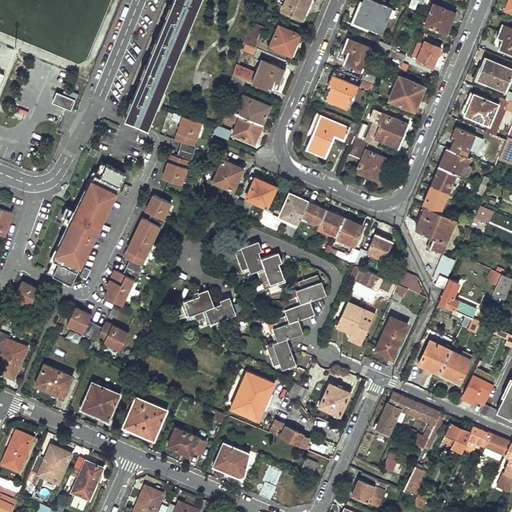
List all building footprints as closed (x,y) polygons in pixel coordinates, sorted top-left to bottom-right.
[(172,0),(124,116),(148,126),(199,0),(172,0)] [(315,0),(286,0),(282,9),(303,18),(308,5),(313,5),(315,0)] [(393,7),(375,0),(362,0),(354,21),(382,33),(393,7)] [(425,23),(446,32),(455,12),(433,3),(425,23)] [(266,25),(253,18),(246,41),(258,47),(260,48),(262,39),(261,38),(266,25)] [(498,45),(511,51),(511,26),(502,22),(497,35),(502,37),(498,45)] [(280,24),(271,45),(292,54),(301,33),(280,24)] [(363,68),(372,47),(347,36),(342,48),(347,50),(343,60),(363,68)] [(375,47),(389,53),(391,48),(392,45),(378,39),(375,47)] [(424,39),(416,58),(432,65),(440,46),(424,39)] [(255,56),(258,47),(246,41),(243,50),(255,56)] [(389,53),(386,61),(401,68),(406,55),(391,48),(389,53)] [(511,68),(484,57),(475,78),(505,90),(511,72),(511,68)] [(286,69),(267,61),(261,73),(238,64),(232,80),(247,86),(250,77),(272,87),(276,78),(281,80),(286,69)] [(376,84),(379,76),(366,70),(362,78),(363,79),(376,84)] [(357,95),(360,86),(332,73),(328,83),(331,85),(325,99),(347,108),(353,94),(357,95)] [(389,98),(413,108),(423,85),(398,75),(389,98)] [(376,84),(363,79),(360,86),(373,91),(376,84)] [(485,130),(506,139),(508,135),(509,132),(498,127),(506,108),(511,110),(511,100),(505,97),(500,96),(497,103),(470,91),(461,112),(488,124),(485,130)] [(271,104),(244,93),(236,112),(264,124),(271,104)] [(59,106),(73,112),(77,102),(63,96),(59,94),(55,104),(59,106)] [(236,112),(223,106),(222,112),(230,115),(237,123),(234,132),(253,141),(255,135),(259,136),(264,124),(236,112)] [(375,136),(398,146),(408,122),(382,111),(378,121),(381,122),(375,136)] [(355,135),(359,124),(341,116),(338,122),(316,113),(308,132),(313,134),(308,146),(327,154),(336,135),(344,138),(343,141),(351,144),(355,135)] [(163,178),(181,183),(188,160),(194,161),(199,146),(193,144),(201,121),(183,115),(175,139),(181,141),(177,155),(171,154),(163,178)] [(231,129),(218,124),(215,133),(227,138),(231,129)] [(450,148),(466,155),(475,134),(456,126),(450,139),(453,140),(450,148)] [(351,144),(347,152),(361,158),(355,171),(381,183),(391,159),(366,148),(369,141),(355,135),(351,144)] [(498,159),(511,164),(511,162),(511,136),(508,135),(506,139),(498,159)] [(91,146),(88,153),(94,156),(97,150),(91,146)] [(447,147),(439,165),(456,172),(460,174),(464,163),(467,164),(470,156),(466,155),(450,148),(447,147)] [(213,181),(234,190),(244,168),(223,159),(213,181)] [(95,173),(101,176),(106,163),(101,161),(95,173)] [(104,208),(122,171),(106,163),(101,176),(95,173),(89,186),(95,189),(80,219),(79,218),(72,234),(73,235),(66,249),(61,246),(54,259),(60,262),(54,274),(70,282),(87,245),(104,208)] [(431,183),(448,191),(456,172),(439,165),(431,183)] [(108,210),(125,173),(122,171),(104,208),(108,210)] [(483,193),(489,177),(483,175),(477,191),(483,193)] [(255,176),(246,197),(267,206),(276,185),(255,176)] [(425,204),(440,210),(448,191),(431,183),(422,203),(425,204)] [(131,186),(125,184),(121,193),(127,196),(131,186)] [(224,208),(232,212),(233,209),(239,197),(239,195),(231,191),(224,208)] [(280,214),(298,222),(301,215),(308,199),(290,191),(280,214)] [(117,270),(113,280),(109,288),(105,296),(121,304),(133,278),(138,281),(145,266),(140,264),(158,225),(164,228),(167,220),(162,217),(169,201),(153,194),(146,210),(151,213),(148,220),(143,217),(124,256),(129,259),(123,273),(117,270)] [(252,202),(239,197),(233,209),(247,215),(252,202)] [(0,233),(4,235),(8,223),(5,222),(9,210),(12,202),(0,198),(0,233)] [(308,199),(301,215),(319,223),(321,220),(326,207),(308,199)] [(430,244),(442,250),(457,218),(440,210),(425,204),(415,227),(434,235),(430,244)] [(493,209),(487,206),(482,218),(488,221),(493,209)] [(326,207),(321,220),(326,223),(325,227),(337,233),(345,215),(326,207)] [(259,221),(267,224),(272,213),(273,211),(265,208),(259,221)] [(267,224),(266,226),(279,232),(284,219),(272,213),(267,224)] [(363,223),(345,215),(337,233),(336,237),(354,245),(363,223)] [(297,225),(288,221),(283,234),(292,237),(297,225)] [(360,251),(355,262),(363,265),(368,252),(384,260),(392,242),(375,234),(368,251),(362,248),(360,251)] [(265,267),(261,257),(256,240),(240,245),(241,247),(235,249),(242,271),(250,268),(251,272),(258,269),(265,267)] [(320,248),(329,252),(332,245),(323,241),(320,248)] [(73,283),(91,246),(87,245),(70,282),(73,283)] [(348,259),(355,262),(360,251),(353,248),(348,259)] [(265,267),(258,269),(262,282),(269,280),(270,283),(277,281),(278,284),(286,282),(276,252),(261,257),(265,267)] [(443,252),(435,269),(440,271),(448,275),(455,258),(443,252)] [(54,259),(48,272),(54,274),(60,262),(54,259)] [(379,273),(355,263),(350,274),(374,284),(379,273)] [(411,273),(390,264),(385,275),(406,284),(411,273)] [(91,270),(85,267),(80,276),(86,279),(91,270)] [(504,297),(511,276),(492,270),(485,291),(504,297)] [(448,275),(440,271),(436,281),(444,285),(449,275),(448,275)] [(300,296),(304,295),(305,300),(310,298),(327,292),(322,278),(320,279),(317,272),(298,279),(301,289),(298,290),(300,296)] [(446,304),(449,305),(460,281),(449,276),(439,301),(446,304)] [(43,298),(36,294),(39,288),(22,280),(14,298),(30,305),(29,308),(36,311),(43,298)] [(356,284),(351,292),(369,302),(373,295),(356,284)] [(394,295),(405,296),(406,285),(395,284),(394,295)] [(208,306),(216,304),(211,290),(182,299),(186,310),(193,308),(196,317),(210,312),(208,306)] [(288,319),(291,318),(292,320),(299,318),(315,312),(310,298),(305,300),(304,295),(300,296),(285,302),(289,312),(285,313),(288,319)] [(216,304),(208,306),(210,312),(212,318),(216,317),(219,324),(229,321),(226,314),(237,310),(233,298),(216,304)] [(473,316),(478,318),(479,315),(475,313),(477,307),(458,298),(454,307),(473,316)] [(362,342),(376,311),(348,299),(337,324),(354,332),(352,337),(362,342)] [(469,327),(473,316),(454,307),(449,305),(446,304),(441,313),(446,315),(445,317),(469,327)] [(91,314),(75,307),(67,324),(83,331),(82,334),(89,337),(96,323),(89,320),(91,314)] [(377,351),(394,358),(409,323),(393,315),(377,351)] [(275,338),(277,343),(288,339),(305,333),(299,318),(292,320),(291,318),(288,319),(277,323),(279,330),(276,331),(278,337),(275,338)] [(103,327),(96,323),(89,337),(97,341),(98,339),(116,347),(125,330),(106,321),(103,327)] [(11,335),(0,330),(0,349),(2,351),(0,356),(0,371),(14,377),(28,346),(9,338),(11,335)] [(419,361),(441,370),(452,347),(430,337),(419,361)] [(292,369),(298,367),(288,339),(277,343),(269,346),(277,366),(284,364),(285,367),(291,365),(292,369)] [(452,347),(441,370),(461,380),(472,356),(452,347)] [(46,364),(37,385),(65,397),(75,376),(46,364)] [(248,370),(240,389),(267,401),(276,382),(248,370)] [(476,399),(485,403),(494,384),(473,373),(461,397),(474,403),(476,399)] [(511,378),(498,410),(511,416),(511,378)] [(121,394),(95,382),(84,405),(101,413),(100,416),(110,420),(121,394)] [(351,392),(331,382),(320,405),(341,415),(351,392)] [(308,388),(302,386),(296,398),(303,401),(308,388)] [(232,407),(260,419),(267,401),(240,389),(232,407)] [(400,409),(414,415),(420,402),(394,391),(388,404),(400,409)] [(141,434),(156,441),(169,410),(154,404),(153,407),(136,400),(126,423),(143,430),(141,434)] [(423,438),(428,440),(442,411),(420,402),(414,415),(431,422),(423,438)] [(400,409),(388,404),(377,427),(390,433),(400,409)] [(213,419),(222,421),(225,412),(216,409),(213,419)] [(269,432),(307,449),(309,445),(307,445),(311,437),(304,434),(305,433),(286,425),(285,428),(273,423),(269,432)] [(465,444),(471,431),(450,423),(440,445),(452,451),(454,447),(462,451),(465,444)] [(485,445),(491,432),(474,425),(471,431),(465,444),(471,446),(474,440),(485,445)] [(16,427),(1,461),(19,469),(35,435),(16,427)] [(209,441),(177,427),(169,447),(193,457),(195,452),(203,456),(209,441)] [(507,453),(511,441),(491,432),(485,445),(507,453)] [(509,486),(511,479),(511,441),(507,453),(511,455),(498,486),(507,490),(509,486)] [(57,483),(71,452),(51,443),(44,458),(38,455),(31,471),(57,483)] [(251,454),(225,443),(214,466),(239,477),(241,477),(243,477),(245,476),(246,475),(247,473),(251,454)] [(500,459),(502,453),(485,446),(483,452),(500,459)] [(383,467),(400,474),(406,458),(389,451),(383,467)] [(103,467),(78,456),(70,473),(76,476),(70,490),(88,499),(103,467)] [(306,457),(299,472),(312,477),(318,462),(306,457)] [(424,468),(416,465),(404,489),(417,494),(421,487),(422,484),(418,482),(424,468)] [(377,504),(388,482),(364,471),(360,478),(359,478),(352,493),(377,504)] [(0,473),(0,481),(13,488),(18,490),(22,482),(9,476),(8,478),(0,473)] [(13,488),(0,481),(0,511),(8,511),(15,498),(3,492),(4,489),(11,492),(13,488)] [(267,481),(261,493),(271,498),(277,485),(267,481)] [(133,511),(155,511),(164,493),(146,484),(133,511)] [(430,491),(421,487),(417,494),(426,499),(430,491)] [(422,507),(426,499),(417,494),(413,503),(422,507)] [(38,499),(34,508),(42,511),(55,511),(58,508),(38,499)] [(199,511),(200,511),(179,502),(178,507),(170,503),(166,511),(199,511)]
